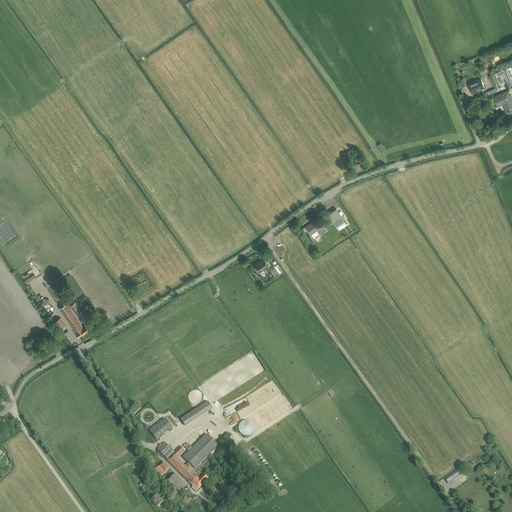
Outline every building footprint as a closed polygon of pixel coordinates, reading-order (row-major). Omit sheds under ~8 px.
[(511,66),(492,74),(497,85),(508,81),(511,86),(511,85),(511,66)] [(484,78),(481,80),(480,76),(473,78),(475,82),(469,85),(472,92),(484,87),(486,91),(496,87),(491,77),(489,78),(491,82),(490,83),(487,77),(484,78)] [(511,107),(511,106),(511,100),(511,97),(511,96),(511,97),(508,92),(495,97),(498,106),(503,104),(507,113),(511,110),(511,107)] [(382,142),(377,145),(382,152),(386,150),(382,142)] [(336,209),(328,214),(337,226),(339,230),(346,224),(344,221),(336,209)] [(315,220),(306,227),(311,235),(313,238),(319,234),(320,235),(326,231),(323,226),(321,228),(315,220)] [(262,271),(269,266),(264,260),(261,262),(261,261),(254,265),(258,272),(262,270),(262,271)] [(35,276),(26,282),(27,284),(36,278),(35,276)] [(85,310),(93,307),(89,296),(81,299),(85,310)] [(49,299),(43,299),(42,304),(45,307),(50,304),(49,299)] [(81,312),(75,302),(70,306),(71,307),(70,307),(76,316),(81,312)] [(78,337),(88,330),(86,326),(83,328),(66,303),(59,309),(78,337)] [(60,329),(66,326),(61,318),(55,322),(60,329)] [(186,427),(213,410),(208,402),(180,420),(186,427)] [(157,440),(173,428),(165,418),(149,431),(157,440)] [(252,424),(252,423),(251,423),(250,422),(248,421),(247,421),(246,421),(244,421),(243,422),(242,422),(241,423),(240,424),(239,425),(239,426),(239,428),(238,429),(239,430),(239,431),(239,433),(240,434),(241,435),(242,436),(243,436),(245,436),(246,437),(247,437),(249,436),(250,436),(251,435),(252,434),(253,433),(253,432),(254,431),(254,429),(254,428),(254,427),(253,426),(252,424)] [(188,452),(183,457),(195,470),(218,447),(206,434),(192,448),(187,444),(184,447),(188,452)] [(164,442),(157,450),(164,456),(163,456),(167,460),(167,461),(186,479),(185,479),(188,482),(188,483),(190,484),(191,484),(193,487),(192,488),(196,492),(208,480),(204,476),(200,480),(192,472),(194,470),(188,464),(186,466),(178,458),(185,451),(181,447),(175,453),(170,448),(164,442)] [(161,478),(170,469),(163,463),(154,472),(161,478)] [(449,485),(462,475),(458,470),(445,479),(449,485)] [(179,493),(186,486),(176,476),(168,483),(179,493)] [(219,501),(223,497),(213,488),(210,492),(219,501)] [(258,498),(255,495),(250,500),(253,503),(258,498)] [(162,503),(163,503),(161,500),(160,500),(157,496),(151,501),(157,508),(162,503)]
